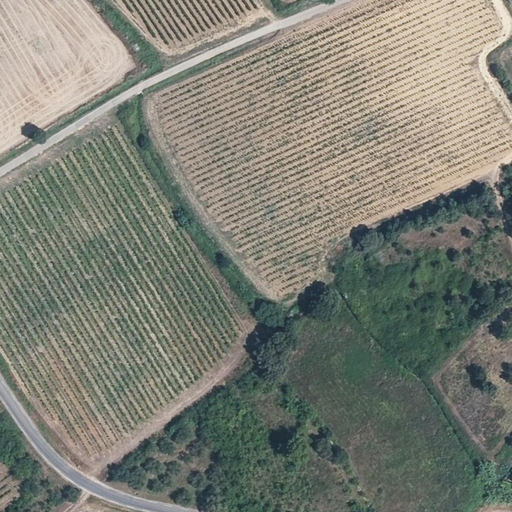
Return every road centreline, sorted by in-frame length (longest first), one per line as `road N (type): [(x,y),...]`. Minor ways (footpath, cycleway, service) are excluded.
road 1 (unclassified): [(333,0),(105,101),(0,166)]
road 2 (tertiary): [(0,387),(58,467),(119,499),(175,511)]
